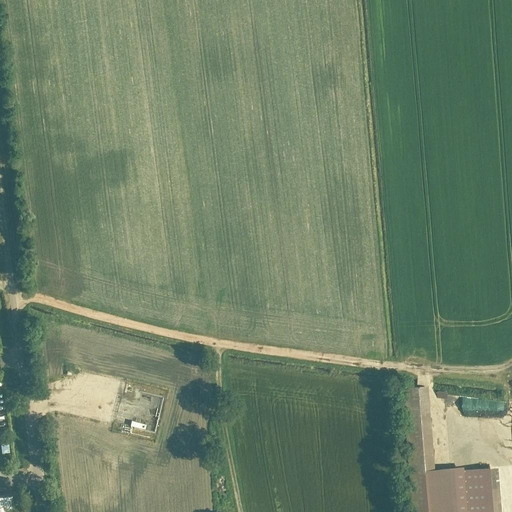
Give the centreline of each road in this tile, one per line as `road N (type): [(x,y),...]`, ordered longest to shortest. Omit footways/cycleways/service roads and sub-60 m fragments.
road 1 (track): [(13,291),(154,330),(358,368),(508,383),(511,393)]
road 2 (unclassified): [(0,181),(41,511)]
road 3 (track): [(216,342),(241,511)]
